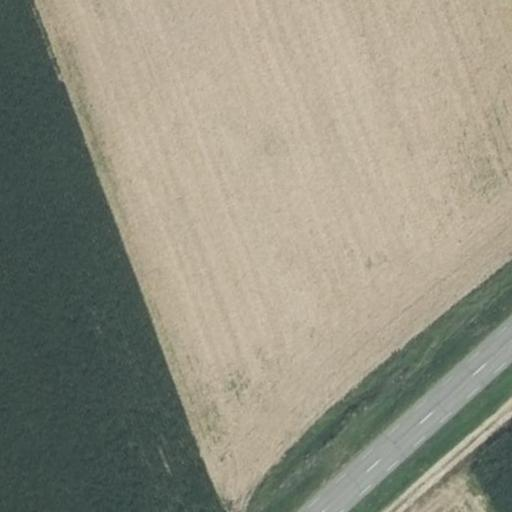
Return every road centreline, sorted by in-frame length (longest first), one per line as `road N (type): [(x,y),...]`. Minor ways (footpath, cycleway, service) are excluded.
road 1 (tertiary): [(333,511),(511,350)]
road 2 (track): [(393,511),(511,406)]
